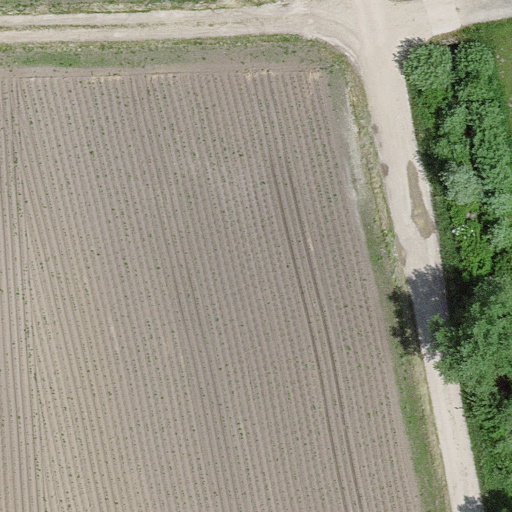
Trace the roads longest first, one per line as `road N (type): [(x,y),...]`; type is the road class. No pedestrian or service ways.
road 1 (track): [(368,0),(469,511)]
road 2 (track): [(0,24),(372,18)]
road 3 (track): [(511,4),(372,18)]
